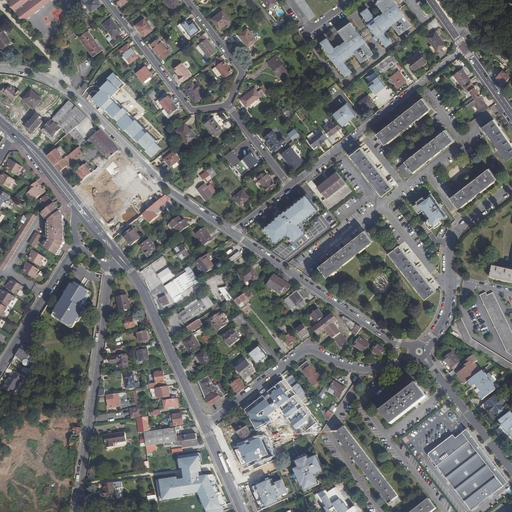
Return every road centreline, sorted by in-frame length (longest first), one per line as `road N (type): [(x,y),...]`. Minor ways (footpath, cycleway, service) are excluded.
road 1 (tertiary): [(229,231),(162,182),(64,87),(0,66)]
road 2 (residential): [(110,268),(77,511)]
road 3 (residential): [(203,426),(301,350),(366,369),(414,357)]
road 4 (residential): [(291,185),(464,49)]
road 5 (tertiary): [(412,347),(391,342),(229,231)]
road 6 (residential): [(424,347),(447,308),(455,234),(511,186)]
road 7 (secondary): [(203,426),(121,259)]
road 8 (residential): [(105,0),(187,108),(226,104)]
road 9 (tertiary): [(511,471),(424,357)]
road 10 (residential): [(226,104),(240,70),(185,0)]
